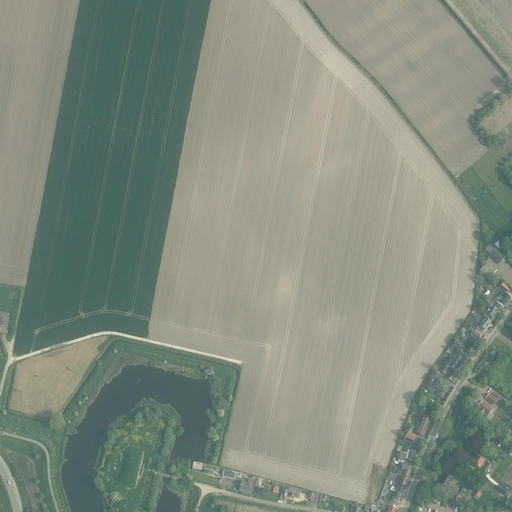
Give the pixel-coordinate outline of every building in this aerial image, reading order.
[(498,264),(506,257),(492,243),(485,250),(498,264)] [(492,275),(497,270),(488,260),(483,265),(484,266),(480,271),(487,279),(491,274),(492,275)] [(508,293),(510,290),(502,284),(500,286),(508,293)] [(505,293),(500,299),(498,297),(496,297),(495,299),(495,301),(503,308),(511,298),(505,293)] [(487,306),(488,307),(490,308),(484,316),(492,322),(499,312),(491,306),(493,304),(493,303),(488,300),(486,302),(489,304),(487,306)] [(476,329),(477,329),(482,333),(484,330),(485,331),(492,322),(484,316),(479,322),(476,322),(476,329)] [(474,328),(472,327),(469,331),(468,330),(466,333),(467,334),(466,334),(469,336),(477,342),(481,337),(483,335),(477,330),(474,328)] [(452,347),(459,351),(463,344),(457,340),(452,347)] [(461,365),(464,361),(456,355),(449,365),(446,363),(441,371),(446,375),(450,369),(451,367),(457,371),(459,368),(460,368),(462,365),(461,365)] [(432,376),(429,381),(432,383),(428,389),(433,392),(435,389),(439,392),(437,395),(442,398),(445,392),(448,386),(439,381),(440,381),(435,378),(432,376)] [(496,402),(498,400),(490,394),(488,396),(485,399),(493,406),(496,402)] [(487,417),(493,410),(482,402),(481,404),(477,401),(473,405),(487,417)] [(424,436),(431,419),(424,416),(417,434),(424,436)] [(405,441),(413,445),(415,439),(407,435),(405,441)] [(407,455),(405,459),(407,459),(407,460),(414,462),(418,452),(411,449),(410,451),(408,455),(407,455)] [(135,489),(143,455),(132,453),(124,487),(135,489)] [(401,453),(398,462),(399,462),(403,464),(404,462),(405,459),(407,455),(401,453)] [(491,467),(488,464),(489,462),(486,459),(485,460),(479,456),(475,461),(474,461),(473,461),(472,462),(472,464),(480,470),(480,469),(486,473),(491,467)] [(402,470),(410,473),(412,468),(402,464),(401,467),(402,468),(402,470)] [(410,473),(402,470),(401,472),(398,471),(397,474),(409,478),(410,473)] [(224,471),(222,477),(234,480),(236,474),(224,471)] [(438,483),(435,488),(445,494),(448,489),(452,483),(454,484),(455,482),(456,482),(457,481),(454,480),(454,479),(443,473),(438,483)] [(405,487),(409,479),(403,477),(402,480),(399,479),(398,481),(400,482),(400,484),(405,487)] [(252,492),(254,484),(248,483),(248,484),(246,483),(246,482),(245,482),(244,483),(241,482),(239,491),(246,493),(247,491),(252,492)] [(502,485),(498,490),(505,496),(509,491),(502,485)] [(390,490),(393,492),(395,493),(401,496),(404,489),(399,486),(398,488),(396,487),(395,488),(392,487),(390,490)] [(299,499),(301,492),(289,488),(287,496),(294,498),(294,497),(299,499)] [(467,499),(456,493),(450,489),(446,496),(463,506),(467,499)] [(473,497),(476,499),(477,498),(479,499),(483,492),(478,489),(473,497)] [(387,504),(389,501),(391,502),(392,501),(397,504),(401,496),(395,493),(393,492),(389,499),(385,497),(383,501),(387,504)]
